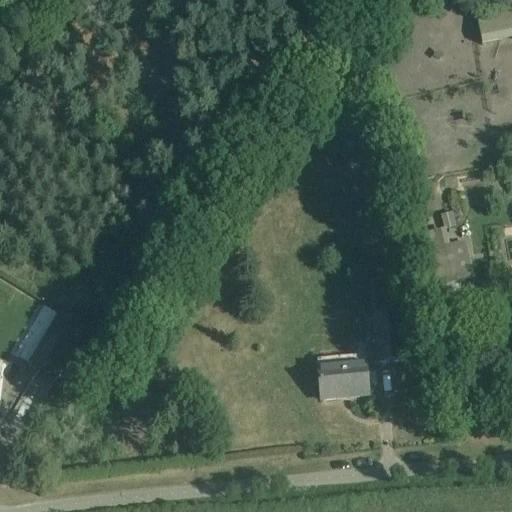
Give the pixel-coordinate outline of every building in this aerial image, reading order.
[(511,11),(479,18),(484,46),(511,39),(511,11)] [(451,215),(440,218),(444,231),(444,232),(455,229),(451,215)] [(443,231),(413,238),(425,291),(475,279),(469,257),(468,257),(465,243),(448,247),(444,232),(444,231),(443,231)] [(391,311),(387,270),(372,271),(373,281),(369,281),(371,313),(391,311)] [(405,361),(401,314),(373,316),(377,363),(405,361)] [(59,318),(31,365),(56,380),(84,333),(59,318)] [(368,397),(365,366),(318,370),(321,402),(368,397)]
